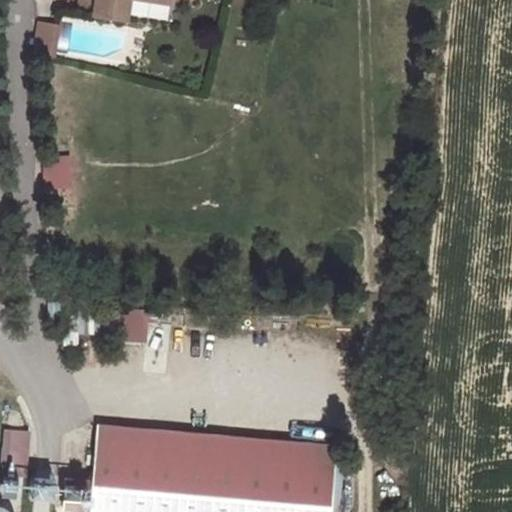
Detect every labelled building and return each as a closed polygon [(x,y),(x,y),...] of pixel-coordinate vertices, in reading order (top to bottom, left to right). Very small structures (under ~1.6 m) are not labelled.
[(93,0),(91,18),(125,23),(128,3),(128,0),(191,0),(194,0),(93,0)] [(128,0),(128,3),(167,8),(168,0),(128,0)] [(56,27),(37,23),(32,54),(50,58),(56,27)] [(66,159),(41,160),(42,190),(67,189),(66,159)] [(150,343),(151,311),(125,310),(124,342),(150,343)] [(334,511),(341,449),(102,426),(93,511),(334,511)] [(29,431),(5,429),(2,473),(25,475),(29,431)] [(0,488),(0,508),(8,504),(0,488)]
